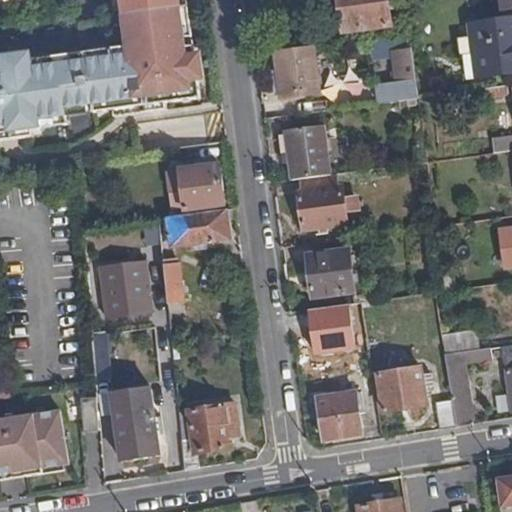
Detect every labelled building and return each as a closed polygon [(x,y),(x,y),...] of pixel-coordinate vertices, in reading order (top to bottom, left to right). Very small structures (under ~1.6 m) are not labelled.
[(131,15),(135,47),(129,48),(34,60),(33,53),(30,53),(6,56),(3,57),(4,64),(0,64),(0,0),(5,0),(8,3),(12,0),(0,0),(0,140),(33,137),(32,130),(41,128),(40,120),(67,117),(66,109),(92,106),(93,114),(114,111),(114,118),(167,111),(166,104),(201,99),(194,47),(187,48),(185,39),(193,38),(188,8),(131,15)] [(112,0),(115,18),(125,16),(131,15),(188,8),(187,0),(112,0)] [(340,0),(330,0),(335,34),(345,32),(340,0)] [(387,0),(340,0),(345,32),(391,26),(387,0)] [(131,15),(125,16),(129,48),(135,47),(131,15)] [(511,16),(469,22),(477,75),(511,69),(511,16)] [(314,46),(277,51),(283,97),(283,98),(320,92),(314,46)] [(277,51),(269,53),(275,98),(283,97),(277,51)] [(394,53),(400,100),(419,97),(413,51),(394,53)] [(505,85),(484,88),(485,98),(506,95),(505,85)] [(40,120),(41,128),(68,125),(67,117),(40,120)] [(287,130),(293,180),(301,179),(330,175),(324,125),(287,130)] [(511,135),(492,138),(494,153),(511,150),(511,135)] [(186,210),(225,205),(220,167),(181,172),(186,210)] [(330,175),(301,179),(303,193),(300,193),(305,230),(346,225),(341,187),(338,188),(336,174),(330,175)] [(166,218),(160,219),(163,250),(170,249),(229,241),(225,210),(166,218)] [(312,296),(352,291),(347,249),(307,255),(312,296)] [(180,265),(165,267),(168,296),(183,295),(180,265)] [(147,267),(104,274),(112,324),(155,317),(147,267)] [(454,274),(442,275),(444,290),(456,289),(454,274)] [(183,295),(168,296),(169,305),(184,303),(183,295)] [(375,300),(361,302),(363,316),(378,314),(375,300)] [(361,302),(341,304),(346,334),(366,331),(363,316),(361,302)] [(169,305),(170,315),(185,314),(184,303),(169,305)] [(103,363),(117,360),(112,334),(98,337),(103,363)] [(477,334),(442,339),(445,354),(480,349),(477,334)] [(445,354),(446,364),(466,361),(493,358),(492,348),(480,349),(445,354)] [(452,397),(469,395),(471,394),(466,361),(446,364),(450,384),(452,397)] [(385,412),(428,405),(424,378),(429,378),(427,372),(423,373),(421,367),(379,374),(385,412)] [(437,387),(440,402),(452,399),(452,397),(450,384),(437,387)] [(359,389),(354,390),(358,412),(363,411),(359,389)] [(358,412),(354,390),(317,396),(324,439),(361,432),(358,412)] [(161,456),(153,391),(114,396),(123,461),(161,456)] [(457,426),(473,424),(469,395),(452,397),(452,399),(457,426)] [(100,431),(97,399),(83,400),(85,431),(100,431)] [(436,402),(440,429),(457,426),(452,399),(440,402),(436,402)] [(183,444),(186,471),(200,469),(198,453),(229,448),(227,428),(237,426),(234,405),(180,414),(182,430),(183,444)] [(0,483),(1,483),(0,476),(24,472),(25,478),(45,475),(45,469),(63,465),(69,464),(60,412),(34,416),(34,419),(19,422),(18,418),(14,414),(7,415),(4,421),(0,421),(0,483)] [(45,469),(45,475),(64,472),(63,465),(45,469)] [(0,476),(1,483),(25,478),(24,472),(0,476)] [(511,475),(500,477),(503,504),(511,501),(511,475)] [(401,511),(400,498),(358,506),(359,511),(401,511)]
